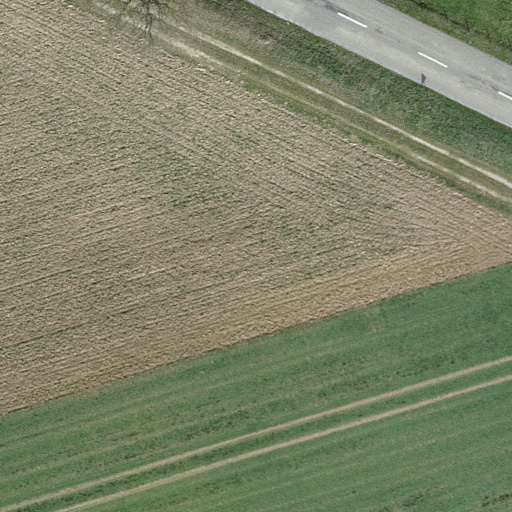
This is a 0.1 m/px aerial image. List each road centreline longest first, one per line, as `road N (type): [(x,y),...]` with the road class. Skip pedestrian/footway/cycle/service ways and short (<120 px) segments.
road 1 (track): [(109,0),(511,195)]
road 2 (tertiary): [(295,0),(511,108)]
